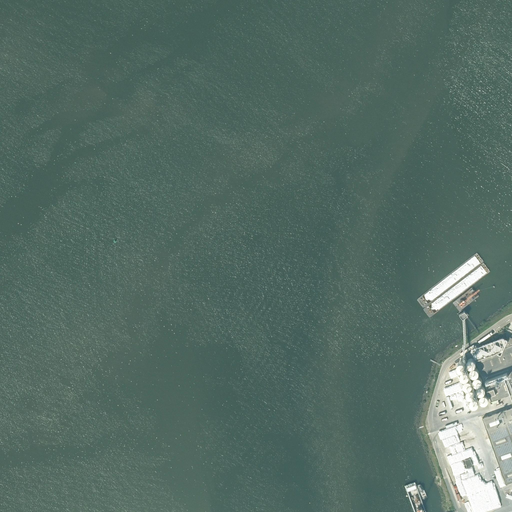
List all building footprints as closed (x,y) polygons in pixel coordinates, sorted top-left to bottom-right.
[(503,338),(502,341),(500,339),(481,346),(482,347),(478,348),(478,351),(474,353),(476,358),(490,396),(491,401),(511,393),(511,336),(510,336),(508,340),(503,338)] [(467,364),(470,367),(474,367),(476,364),(476,360),(473,358),(470,358),(467,361),(467,364)] [(458,368),(460,370),(464,370),(466,368),(466,364),(463,362),(460,362),(457,364),(458,368)] [(470,373),(473,376),(476,376),(479,373),(479,369),(476,367),(472,367),(470,370),(470,373)] [(460,377),(463,379),(467,379),(469,376),(469,373),(466,370),(463,370),(460,373),(460,377)] [(474,383),(476,385),(480,385),(483,382),(482,379),(480,376),(476,376),(474,379),(474,383)] [(464,386),(466,388),(470,388),(472,386),(472,382),(470,379),(466,380),(464,382),(464,386)] [(477,392),(479,394),(483,394),(486,391),(485,387),(483,385),(479,385),(477,388),(477,392)] [(467,395),(470,397),(473,397),(476,394),(475,391),(473,388),(469,388),(467,391),(467,395)] [(480,400),(483,403),(486,403),(489,400),(489,396),(486,394),(482,394),(480,397),(480,400)] [(470,404),(473,406),(476,406),(479,403),(479,400),(476,397),(472,397),(470,400),(470,404)] [(511,407),(482,418),(506,484),(511,481),(511,407)] [(444,425),(453,455),(485,445),(476,415),(444,425)] [(476,451),(472,452),(475,462),(486,459),(485,456),(479,458),(476,451)] [(470,458),(465,460),(467,467),(473,465),(470,458)] [(484,475),(464,481),(474,510),(488,506),(485,498),(479,500),(478,494),(500,487),(496,475),(485,478),(484,475)]
